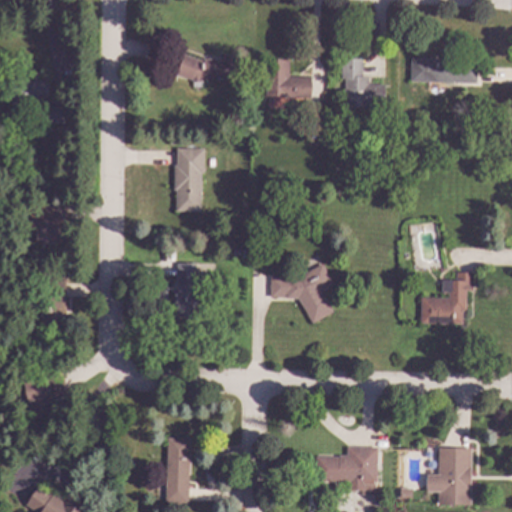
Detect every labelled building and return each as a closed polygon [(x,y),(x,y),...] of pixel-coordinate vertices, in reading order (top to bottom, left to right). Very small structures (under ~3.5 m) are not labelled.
[(198,60),(202,60),(202,59),(220,59),(220,56),(239,57),(238,78),(210,77),(210,79),(200,79),(200,83),(191,82),(191,80),(175,74),(182,54),(198,60)] [(362,76),(369,76),(369,85),(385,85),(384,108),(343,108),(344,79),(340,78),(341,58),(362,58),(362,76)] [(438,59),(437,62),(454,62),(454,64),(476,65),(476,83),(410,82),(410,58),(438,59)] [(288,76),(309,77),(309,98),(264,97),(265,60),(288,61),(288,76)] [(49,81),(48,103),(34,102),(34,104),(26,104),(25,114),(11,113),(11,94),(8,94),(8,83),(17,83),(17,80),(49,81)] [(183,90),(180,94),(174,90),(177,86),(183,90)] [(61,106),(61,124),(45,123),(46,106),(61,106)] [(203,173),(200,173),(199,211),(175,211),(175,190),(172,190),(173,166),(175,166),(175,148),(203,149),(203,173)] [(66,246),(35,246),(34,204),(65,204),(66,246)] [(194,285),(196,285),(196,318),(173,318),(174,284),(175,284),(176,264),(194,264),(194,285)] [(333,285),(321,292),(332,312),(311,324),(297,299),(285,299),(285,297),(269,297),(269,275),(299,276),(321,264),(333,285)] [(472,289),(465,289),(465,311),(462,311),(462,324),(420,323),(420,298),(448,299),(448,292),(440,292),(441,279),(454,279),(454,272),(472,272),(472,289)] [(65,336),(51,336),(51,332),(41,332),(41,305),(44,305),(43,279),(65,279),(65,336)] [(66,394),(49,397),(53,417),(29,421),(22,384),(63,376),(66,394)] [(189,439),(187,503),(164,502),(166,438),(189,439)] [(376,482),(373,482),(373,484),(351,484),(351,481),(314,481),(315,456),(346,456),(346,447),(377,447),(376,482)] [(470,505),(436,504),(436,491),(431,491),(431,469),(437,469),(438,448),(470,448),(470,505)] [(51,495),(51,494),(61,501),(64,498),(74,505),(75,503),(87,511),(34,511),(25,505),(38,486),(51,495)]
